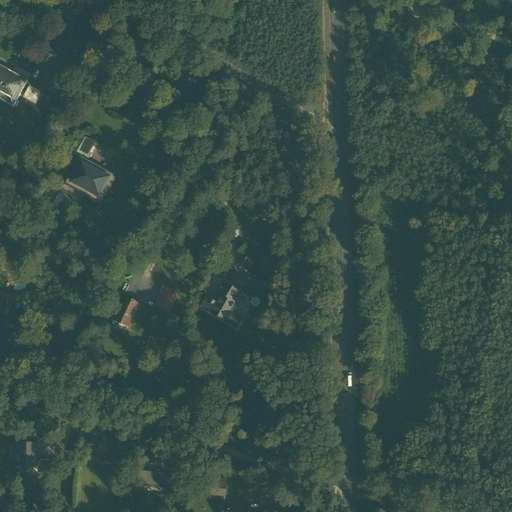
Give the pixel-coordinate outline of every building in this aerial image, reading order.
[(27,81),(0,66),(0,100),(13,107),(27,81)] [(41,93),(29,86),(23,98),(35,104),(41,93)] [(90,152),(95,141),(84,136),(79,147),(90,152)] [(91,154),(79,147),(74,156),(80,159),(87,163),(91,154)] [(87,163),(80,159),(67,183),(99,201),(113,177),(87,163)] [(245,272),(257,255),(251,252),(240,268),(245,272)] [(170,313),(179,291),(161,284),(153,306),(170,313)] [(223,294),(215,308),(212,307),(209,313),(225,322),(230,313),(227,312),(234,300),(223,294)] [(124,297),(113,321),(119,324),(119,325),(121,326),(121,325),(128,328),(139,304),(124,297)] [(171,346),(157,341),(154,349),(149,347),(147,353),(169,361),(173,363),(175,356),(169,353),(171,346)] [(37,443),(17,444),(17,454),(12,459),(17,465),(17,468),(20,468),(26,473),(31,468),(37,467),(37,461),(41,457),(37,454),(37,443)] [(53,460),(41,460),(41,471),(43,473),(53,473),(53,460)] [(151,475),(139,474),(138,486),(167,489),(168,474),(151,473),(151,475)] [(226,484),(203,482),(202,495),(225,496),(226,484)]
